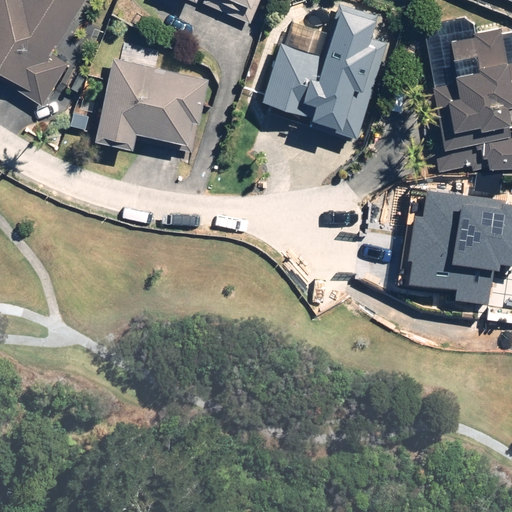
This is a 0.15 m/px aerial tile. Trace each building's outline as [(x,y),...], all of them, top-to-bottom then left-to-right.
[(0,0),(0,83),(38,105),(62,65),(49,57),(82,0),(0,0)] [(187,0),(188,0),(219,0),(242,10),(245,0),(187,0)] [(273,43),(252,102),(351,137),(383,46),(370,42),(377,20),(337,6),(318,59),(273,43)] [(443,87),(425,88),(432,171),(470,168),(511,167),(511,29),(467,31),(467,41),(443,42),(444,60),(465,59),(465,74),(442,75),(443,87)] [(192,124),(203,82),(107,58),(87,140),(124,149),(127,135),(178,148),(185,122),(192,124)] [(511,197),(417,193),(412,289),(452,291),(453,260),(511,262),(511,197)]
